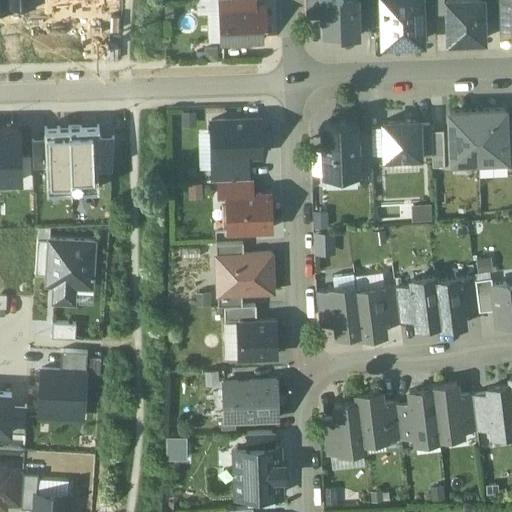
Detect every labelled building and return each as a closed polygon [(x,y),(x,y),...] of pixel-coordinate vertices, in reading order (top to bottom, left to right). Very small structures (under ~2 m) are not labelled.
[(219,0),(220,9),(221,9),(221,8),(255,6),(254,0),(219,0)] [(305,0),(306,16),(321,16),(321,0),(305,0)] [(321,0),(321,16),(324,15),(324,33),(341,33),(341,35),(358,34),(357,0),(321,0)] [(381,0),(383,41),(421,40),(421,17),(419,0),(381,0)] [(433,0),(419,0),(421,17),(434,16),(433,0)] [(446,0),(448,39),(484,38),(483,16),(482,0),(446,0)] [(482,0),(483,16),(499,15),(498,0),(482,0)] [(511,0),(498,0),(499,15),(499,29),(511,28),(511,0)] [(255,6),(221,8),(221,9),(222,39),(233,39),(233,41),(250,40),(250,38),(260,38),(260,24),(264,24),(263,6),(255,6)] [(478,109),(451,110),(452,159),(479,158),(478,109)] [(506,109),(478,109),(479,158),(507,158),(506,109)] [(254,116),(211,118),(212,154),(248,152),(260,152),(259,121),(254,116)] [(419,118),(383,120),(384,156),(420,154),(419,122),(419,118)] [(356,120),(327,121),(322,127),(323,147),(324,171),(358,169),(357,133),(356,120)] [(431,130),(431,122),(419,122),(420,154),(432,154),(431,130)] [(46,189),(72,189),(69,125),(45,126),(45,138),(46,166),(46,189)] [(99,125),(69,125),(72,189),(99,188),(98,171),(98,158),(100,158),(99,136),(99,125)] [(19,127),(0,127),(0,177),(21,177),(20,153),(19,127)] [(443,130),(431,130),(432,154),(432,165),(444,165),(443,130)] [(370,133),(357,133),(358,169),(372,169),(370,133)] [(98,158),(98,171),(112,170),(114,136),(99,136),(100,158),(98,158)] [(33,166),(46,166),(45,138),(32,138),(33,152),(33,166)] [(323,147),(311,147),(311,171),(324,171),(323,147)] [(34,187),(33,166),(33,152),(20,153),(21,177),(21,187),(34,187)] [(248,152),(212,154),(213,178),(217,178),(249,176),(248,152)] [(249,176),(217,178),(218,194),(227,194),(227,192),(253,191),(253,176),(249,176)] [(253,191),(227,192),(227,194),(228,229),(271,228),(270,191),(253,191)] [(411,200),(412,216),(431,215),(431,199),(411,200)] [(325,210),(316,210),(316,225),(326,225),(325,210)] [(384,227),(372,229),(374,241),(386,240),(384,227)] [(316,232),(316,252),(334,252),(333,231),(316,232)] [(48,275),(50,238),(38,238),(35,274),(48,275)] [(92,287),(95,241),(50,238),(48,275),(47,285),(55,285),(54,302),(74,303),(75,286),(88,287),(92,287)] [(243,241),(216,242),(216,254),(243,253),(243,241)] [(243,253),(216,254),(218,294),(231,293),(241,293),(273,292),(272,252),(243,253)] [(490,256),(478,257),(479,270),(492,269),(490,256)] [(354,272),(333,275),(334,286),(356,284),(354,272)] [(475,274),(459,276),(464,311),(479,309),(476,278),(475,274)] [(411,278),(411,281),(415,317),(416,325),(441,322),(436,279),(435,275),(411,278)] [(459,276),(436,279),(441,322),(441,326),(465,323),(464,311),(459,276)] [(476,278),(479,309),(495,307),(492,282),(491,276),(476,278)] [(506,279),(492,282),(495,307),(497,323),(511,320),(511,282),(510,282),(506,279)] [(411,281),(395,283),(400,319),(415,317),(411,281)] [(395,283),(379,285),(384,320),(400,319),(395,283)] [(334,286),(331,287),(335,322),(337,334),(360,332),(361,331),(355,288),(356,288),(356,284),(334,286)] [(356,288),(355,288),(361,331),(360,332),(361,335),(385,332),(384,320),(379,285),(356,288)] [(87,304),(88,287),(75,286),(74,303),(87,304)] [(331,287),(315,289),(320,324),(335,322),(331,287)] [(231,293),(218,294),(218,306),(224,305),(242,305),(241,293),(231,293)] [(242,305),(224,305),(224,323),(238,322),(238,321),(256,320),(256,304),(242,305)] [(256,320),(238,321),(238,322),(240,357),(243,357),(264,356),(276,356),(274,320),(256,320)] [(51,338),(74,339),(75,324),(52,323),(51,338)] [(68,352),(67,372),(86,373),(87,353),(68,352)] [(67,372),(42,370),(39,418),(83,421),(86,373),(67,372)] [(276,380),(223,382),(223,402),(277,400),(276,380)] [(456,382),(432,385),(432,387),(433,387),(439,437),(440,437),(463,434),(458,394),(456,382)] [(510,384),(487,387),(488,391),(492,426),(493,434),(511,431),(511,391),(511,384),(510,384)] [(439,437),(433,387),(432,387),(409,390),(410,400),(414,436),(415,442),(440,439),(440,437),(439,437)] [(381,391),(357,394),(364,450),(365,450),(364,442),(387,439),(382,403),(381,391)] [(488,391),(472,393),(476,428),(492,426),(488,391)] [(472,393),(458,394),(462,430),(476,428),(472,393)] [(12,395),(0,394),(0,432),(10,433),(11,408),(12,395)] [(357,402),(334,405),(336,417),(340,453),(364,450),(357,394),(356,394),(357,402)] [(277,400),(223,402),(225,422),(234,421),(278,419),(277,400)] [(410,400),(396,402),(401,437),(414,436),(410,400)] [(396,402),(382,403),(387,439),(401,437),(396,402)] [(27,408),(11,408),(10,433),(9,436),(26,436),(27,408)] [(336,417),(322,419),(326,455),(340,453),(336,417)] [(272,432),(246,433),(246,449),(273,448),(272,432)] [(186,434),(165,435),(166,460),(187,460),(186,434)] [(246,449),(235,449),(236,497),(281,495),(280,479),(284,479),(284,477),(280,476),(280,467),(284,466),(283,463),(279,463),(279,447),(273,448),(246,449)] [(23,472),(7,471),(5,506),(21,507),(23,473),(23,472)] [(39,474),(23,473),(21,507),(21,509),(35,509),(36,493),(38,493),(39,474)] [(486,484),(487,496),(499,495),(498,483),(486,484)] [(432,490),(433,502),(445,501),(443,489),(432,490)] [(337,491),(325,491),(325,506),(337,506),(337,491)] [(34,511),(66,511),(68,495),(38,493),(36,493),(35,509),(34,511)]
